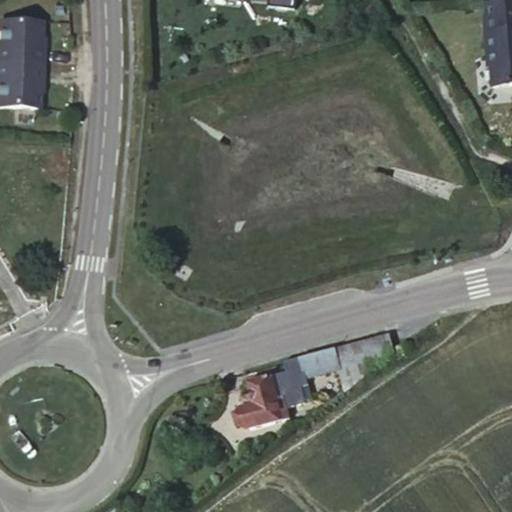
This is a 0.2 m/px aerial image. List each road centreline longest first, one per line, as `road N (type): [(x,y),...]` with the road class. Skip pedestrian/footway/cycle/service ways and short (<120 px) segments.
road 1 (tertiary): [(113,393),(477,282),(511,279)]
road 2 (tertiary): [(106,0),(105,117),(90,261)]
road 3 (tertiary): [(27,505),(67,501),(105,472),(118,439),(113,393)]
